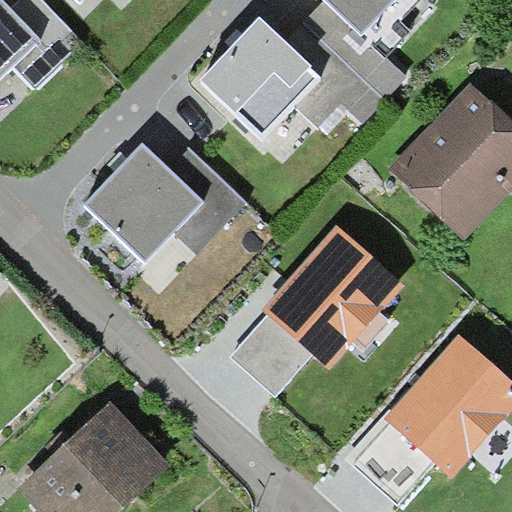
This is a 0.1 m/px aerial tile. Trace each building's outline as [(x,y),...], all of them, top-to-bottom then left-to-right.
[(0,0),(0,81),(13,69),(36,92),(85,45),(41,0),(20,0),(10,10),(0,0)] [(420,0),(316,0),(321,5),(305,26),(383,100),(406,78),(386,59),(409,34),(398,24),(420,0)] [(286,45),(262,23),(241,45),(204,83),(264,140),(297,105),(319,126),(342,102),(363,121),(383,100),(305,26),(286,45)] [(511,128),(470,89),(391,174),(461,239),(511,185),(511,128)] [(168,172),(143,147),(124,166),(85,206),(145,265),(177,233),(198,254),(246,206),(189,151),(168,172)] [(271,314),(234,356),(277,393),(313,353),(333,371),(409,286),(338,224),(284,284),(263,307),(271,314)] [(392,409),(350,455),(403,502),(436,465),(452,479),(511,411),(511,382),(460,337),(407,397),(394,411),(392,409)] [(66,450),(17,496),(32,511),(123,511),(168,470),(110,409),(66,450)]
